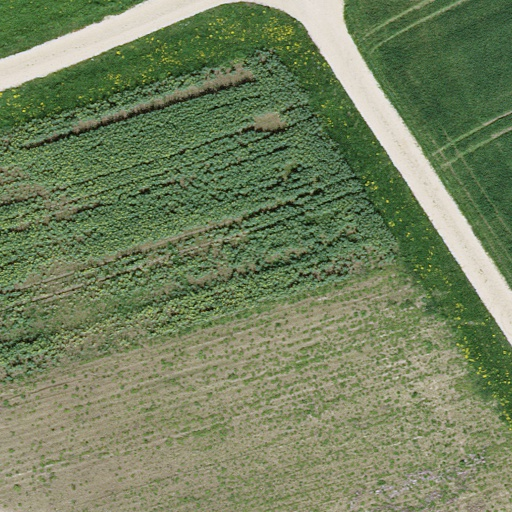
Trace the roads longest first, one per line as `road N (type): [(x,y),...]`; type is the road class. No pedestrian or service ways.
road 1 (track): [(327,0),(511,295)]
road 2 (track): [(191,0),(0,71)]
